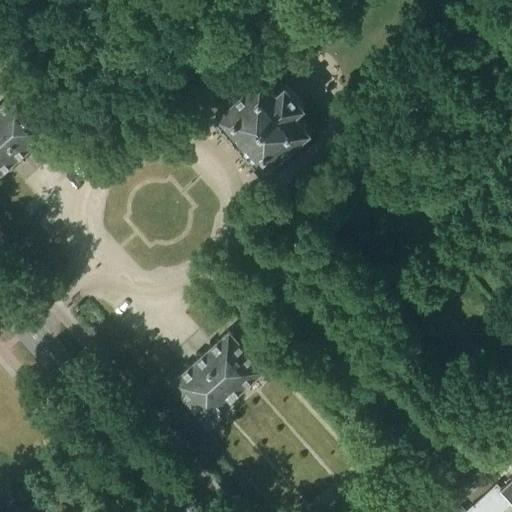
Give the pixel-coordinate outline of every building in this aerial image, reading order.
[(276,91),(263,76),(261,74),(259,76),(217,113),(215,115),(217,117),(235,137),(234,137),(239,143),(245,149),(263,169),(262,169),(264,172),(267,170),(266,169),(308,132),(309,132),(311,130),(309,128),(295,113),(304,105),(285,83),(276,91)] [(0,175),(52,130),(18,91),(0,106),(0,175)] [(207,422),(264,370),(229,332),(172,384),(207,422)] [(511,476),(502,486),(511,496),(511,476)] [(502,511),(511,504),(511,496),(502,486),(498,481),(473,505),(480,511),(502,511)]
